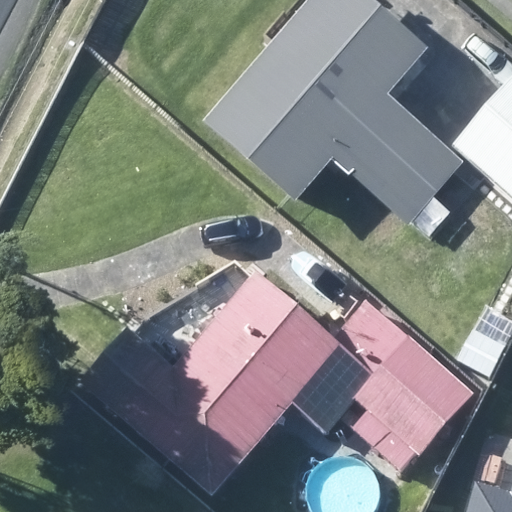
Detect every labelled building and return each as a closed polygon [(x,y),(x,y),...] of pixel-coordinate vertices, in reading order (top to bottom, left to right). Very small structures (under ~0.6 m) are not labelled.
[(377,105),(418,57),(350,0),(300,0),(190,131),(284,213),(323,168),(401,234),(455,172),(440,158),(377,105)] [(511,209),(511,78),(509,76),(444,152),(511,209)] [(493,237),(467,215),(441,247),(466,268),(495,266),(493,237)] [(322,350),(249,288),(241,280),(162,375),(115,335),(65,392),(199,507),(273,421),(282,411),(319,443),(333,427),(393,478),(408,459),(413,462),(466,400),(423,362),(358,306),(337,331),(322,350)] [(448,367),(482,382),(497,350),(463,334),(448,367)] [(511,511),(511,499),(509,511),(472,500),(468,511),(511,511)]
